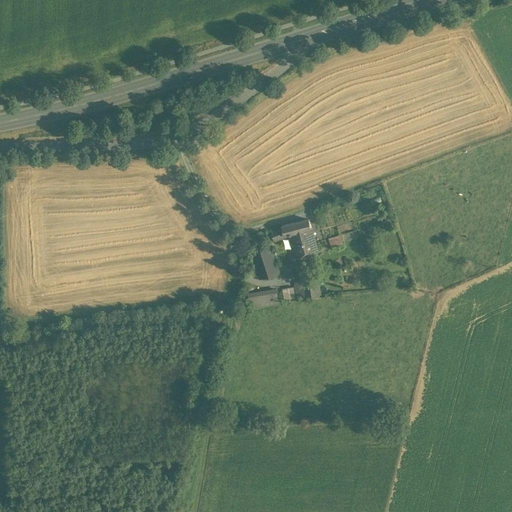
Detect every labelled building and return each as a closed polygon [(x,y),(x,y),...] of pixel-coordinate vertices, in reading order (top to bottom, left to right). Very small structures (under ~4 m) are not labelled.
[(357,190),(352,192),(356,202),(361,200),(357,190)] [(309,219),(282,226),(282,227),(271,231),(274,240),(286,235),(286,234),(289,233),(296,257),(318,251),(315,240),(309,219)] [(330,245),(342,242),(340,234),(328,237),(330,245)] [(270,247),(252,252),(260,278),(279,272),(270,247)] [(317,279),(296,282),(298,297),(320,294),(317,279)] [(293,286),(282,288),(284,299),(295,297),(293,286)] [(276,289),(267,290),(269,303),(278,301),(276,289)] [(267,290),(248,294),(250,306),(269,303),(267,290)]
